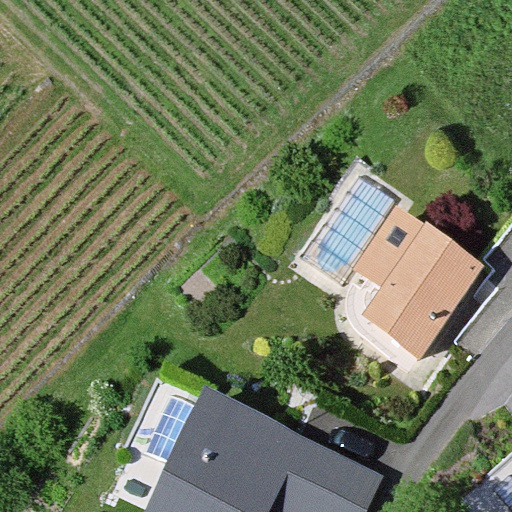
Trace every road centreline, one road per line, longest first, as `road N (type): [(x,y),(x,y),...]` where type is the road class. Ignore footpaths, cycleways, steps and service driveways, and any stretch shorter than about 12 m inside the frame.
road 1 (track): [(0,3),(198,193)]
road 2 (residential): [(511,330),(434,428),(391,511)]
